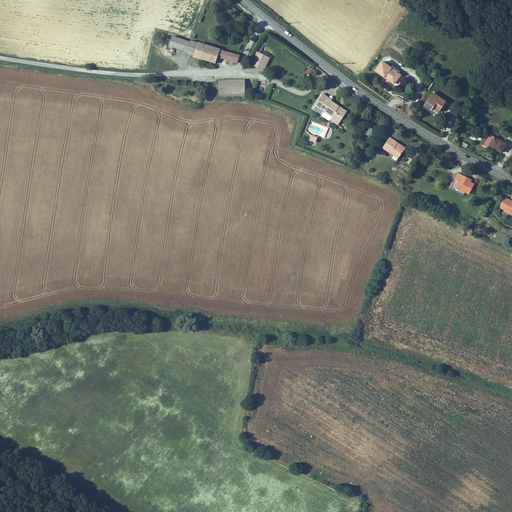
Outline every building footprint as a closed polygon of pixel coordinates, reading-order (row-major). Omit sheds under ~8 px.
[(168,46),(186,52),(190,41),(168,34),(167,40),(170,41),(168,46)] [(190,41),(186,52),(186,53),(193,55),(192,57),(215,63),(217,56),(237,63),(240,55),(220,49),(197,42),(190,40),(190,41)] [(256,51),(251,65),(264,71),(271,56),(267,55),(267,56),(256,51)] [(381,60),(374,70),(394,85),(401,74),(381,60)] [(245,79),(218,79),(218,94),(245,94),(245,79)] [(432,92),(423,106),(431,111),(432,109),(433,107),(439,111),(446,101),(432,92)] [(332,117),(340,122),(346,112),(338,107),(339,105),(331,100),(332,99),(323,93),(312,109),(321,116),(324,111),(332,117)] [(332,117),(330,120),(338,125),(340,122),(332,117)] [(370,127),(365,134),(370,137),(375,130),(370,127)] [(317,137),(311,134),(309,141),(315,143),(317,137)] [(489,134),(483,145),(487,148),(488,146),(502,153),(507,144),(493,136),(489,134)] [(389,137),(382,148),(397,159),(403,150),(397,146),(399,143),(389,137)] [(465,179),(466,177),(458,173),(454,180),(457,182),(454,187),(470,195),(475,184),(470,182),(465,179)] [(511,200),(505,197),(499,208),(511,214),(511,200)]
